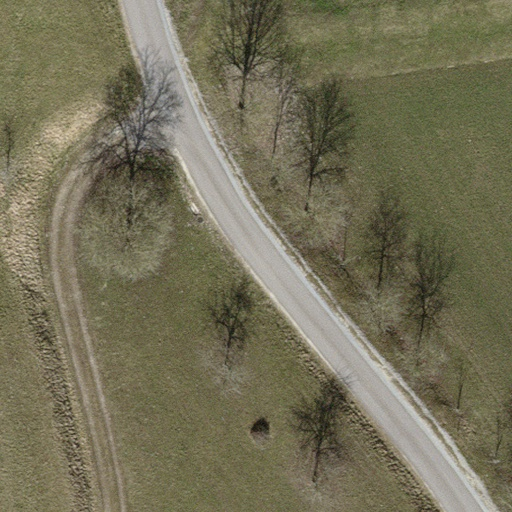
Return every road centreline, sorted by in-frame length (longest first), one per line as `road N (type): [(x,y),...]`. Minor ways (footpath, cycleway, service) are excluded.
road 1 (unclassified): [(143,0),(182,113),(218,182),(466,511)]
road 2 (track): [(182,113),(114,148),(82,174),(61,211),(65,271),(119,511)]
